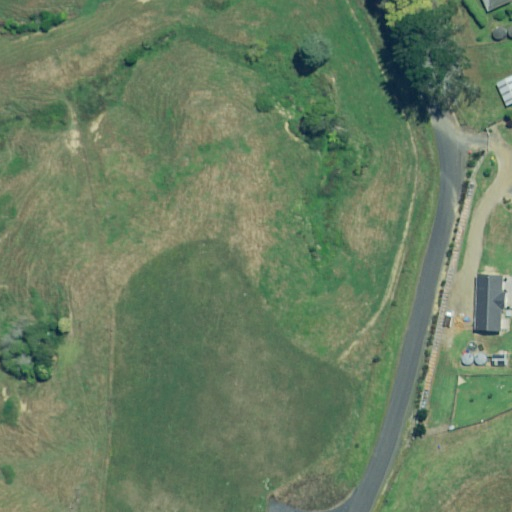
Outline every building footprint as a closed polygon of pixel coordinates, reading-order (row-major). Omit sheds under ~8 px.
[(511,0),(487,0),(492,12),(511,2),(511,0)] [(511,26),(496,29),(498,40),(511,38),(511,26)] [(511,105),(511,78),(500,84),(510,106),(511,105)] [(509,277),(483,275),(479,330),(506,331),(508,308),(510,308),(511,292),(508,291),(509,277)] [(488,354),(464,353),(463,365),(488,365),(488,354)]
